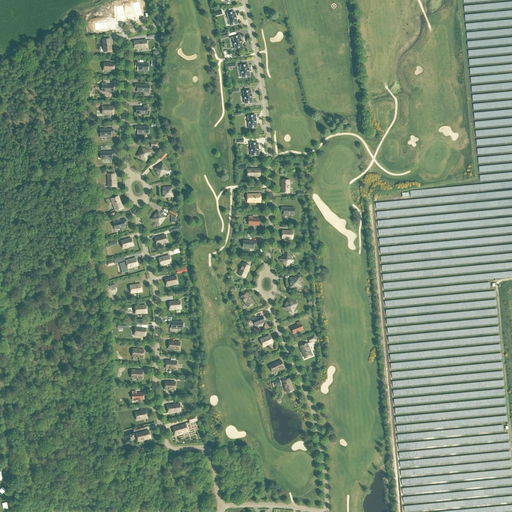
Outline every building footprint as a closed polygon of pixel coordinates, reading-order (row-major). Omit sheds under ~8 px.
[(139,2),(132,3),(135,16),(142,14),(139,2)] [(122,6),(116,7),(118,20),(125,18),(122,6)] [(236,16),(235,12),(227,14),(230,26),(238,24),(237,20),(236,16)] [(231,28),(229,23),(226,14),(215,17),(218,27),(222,26),(223,30),(231,28)] [(241,40),(240,36),(233,37),(235,50),(243,48),(242,44),(241,40)] [(111,51),(110,39),(103,40),(104,52),(111,51)] [(147,47),(146,40),(134,41),(135,49),(147,47)] [(103,48),(102,41),(94,43),(97,56),(102,54),(101,48),(103,48)] [(248,69),(248,65),(240,66),(242,78),(250,77),(249,73),(249,69),(248,69)] [(107,83),(103,83),(103,85),(103,92),(113,92),(114,85),(106,85),(107,83)] [(251,95),(251,91),(243,92),(245,104),(252,103),(252,99),(252,95),(251,95)] [(144,106),(144,108),(137,108),(137,114),(147,114),(147,108),(147,106),(144,106)] [(256,119),(255,115),(248,116),(249,128),(257,128),(256,123),(256,119)] [(258,147),(258,143),(250,144),(251,156),(259,156),(259,151),(259,147),(258,147)] [(241,146),(243,160),(251,159),(250,145),(241,146)] [(150,152),(141,148),(137,156),(145,160),(150,152)] [(154,168),(159,176),(167,171),(162,164),(154,168)] [(116,186),(115,174),(108,174),(108,187),(116,186)] [(163,188),(163,197),(173,197),(172,187),(163,188)] [(116,211),(123,208),(118,197),(111,199),(116,211)] [(157,212),(152,219),(159,225),(165,218),(157,212)] [(249,218),(249,225),(259,225),(259,219),(253,219),(253,217),(249,216),(249,218)] [(126,220),(113,223),(115,230),(125,227),(124,224),(126,223),(126,220)] [(165,235),(155,238),(157,245),(167,242),(165,235)] [(133,246),(131,238),(121,241),(123,248),(133,246)] [(286,266),(293,260),(287,253),(280,259),(286,266)] [(159,259),(161,266),(171,263),(169,256),(159,259)] [(136,258),(126,261),(126,262),(119,264),(122,274),(127,272),(126,268),(127,267),(127,268),(138,265),(136,258)] [(243,263),(238,275),(245,278),(250,266),(243,263)] [(165,279),(167,286),(177,284),(176,276),(165,279)] [(300,286),(299,277),(290,278),(291,287),(300,286)] [(131,293),(141,292),(140,284),(130,286),(131,293)] [(254,303),(247,293),(241,297),(248,307),(254,303)] [(233,296),(238,312),(245,309),(239,294),(233,296)] [(296,304),(288,300),(284,308),(292,312),(296,304)] [(180,301),(169,302),(170,310),(180,309),(180,301)] [(146,313),(146,306),(135,306),(136,314),(146,313)] [(265,322),(262,316),(256,318),(256,317),(252,318),(253,320),(255,326),(265,322)] [(294,333),(303,330),(301,324),(300,324),(300,322),(296,323),(297,325),(291,327),(294,333)] [(145,336),(146,329),(135,328),(135,335),(145,336)] [(273,342),(270,336),(260,340),(263,346),(273,342)] [(169,342),(168,349),(179,350),(180,343),(169,342)] [(311,355),(307,343),(300,346),(305,358),(311,355)] [(296,347),(292,349),(296,361),(301,360),(299,354),(302,353),(301,349),(297,350),(296,347)] [(132,356),(143,358),(144,350),(133,349),(132,356)] [(166,361),(166,368),(176,369),(176,362),(166,361)] [(281,361),(269,366),(273,372),(284,367),(281,361)] [(142,378),(142,371),(132,370),(131,378),(142,378)] [(287,393),(294,390),(289,379),(282,381),(287,393)] [(132,391),(132,393),(133,400),(143,399),(143,393),(136,393),(136,391),(132,391)] [(167,406),(168,413),(181,411),(180,404),(167,406)] [(137,420),(147,418),(145,411),(135,413),(137,420)] [(188,418),(190,423),(198,421),(196,415),(188,418)] [(173,428),(175,435),(187,431),(185,424),(173,428)] [(138,441),(150,438),(148,431),(136,434),(138,441)]
